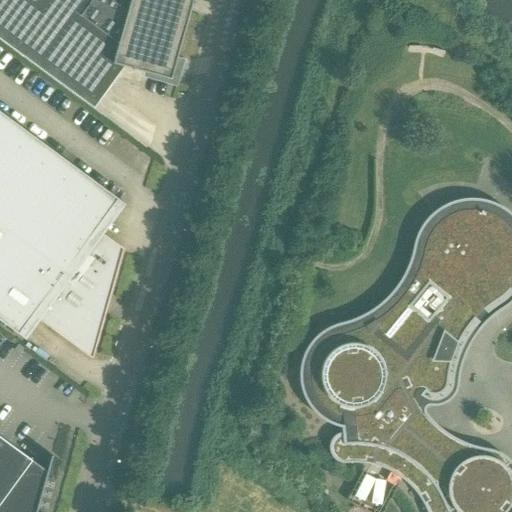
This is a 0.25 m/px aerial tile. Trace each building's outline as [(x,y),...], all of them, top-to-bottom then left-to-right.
[(0,0),(0,40),(92,108),(123,66),(142,71),(141,76),(175,85),(182,58),(175,56),(189,8),(191,0),(0,0)] [(0,223),(106,302),(121,248),(97,230),(118,201),(123,203),(0,112),(0,223)] [(415,276),(413,280),(412,281),(409,286),(405,293),(400,300),(395,304),(392,308),(388,312),(382,316),(378,319),(374,321),(369,325),(364,327),(360,328),(357,330),(352,332),(343,334),(338,336),(334,337),(331,339),(326,342),(325,343),(323,345),(321,348),(319,351),(317,353),(315,355),(314,358),(313,362),(312,365),(311,369),(310,373),(310,376),(311,379),(311,383),(312,386),(313,388),(314,392),(315,394),(317,397),(318,399),(320,402),(322,404),(324,407),(327,409),(329,410),(333,412),(336,414),(340,415),(342,433),(340,433),(338,434),(335,436),(332,438),(331,440),(330,443),(329,446),(329,449),(330,452),(331,454),(332,456),(334,458),(336,460),(338,461),(342,463),(359,462),(363,463),(367,463),(372,464),(377,465),(382,467),(387,470),(393,472),(397,475),(401,478),(404,481),(407,483),(409,485),(412,488),(415,492),(418,495),(420,499),(422,502),(426,509),(426,511),(449,511),(457,508),(459,509),(462,511),(498,511),(499,511),(501,509),(503,507),(505,505),(507,502),(508,500),(509,498),(509,495),(510,491),(510,488),(510,485),(509,481),(507,477),(506,475),(504,471),(503,469),(508,462),(507,461),(505,459),(502,457),(499,455),(495,453),(492,452),(489,451),(484,450),(478,449),(474,447),(468,446),(464,444),(460,442),(454,439),(450,437),(445,434),(441,431),(436,427),(431,422),(426,417),(421,410),(416,402),(413,396),(408,386),(419,382),(420,383),(421,386),(422,388),(423,389),(424,391),(425,392),(426,393),(429,394),(431,395),(434,395),(436,395),(439,393),(441,393),(442,391),(444,389),(445,388),(446,386),(447,384),(447,380),(448,376),(448,371),(449,367),(450,363),(450,361),(448,360),(455,343),(457,343),(459,339),(462,335),(466,330),(469,325),(473,320),(472,319),(482,307),(484,309),(487,306),(490,304),(494,301),(499,298),(502,296),(505,293),(509,290),(508,289),(510,286),(511,284),(511,232),(511,230),(505,223),(501,220),(496,217),(492,214),(487,212),(481,211),(477,210),(472,210),(467,210),(464,211),(461,211),(456,213),(452,214),(449,215),(446,217),(443,219),(441,221),(438,224),(436,226),(432,230),(430,233),(428,237),(426,241),(425,247),(423,252),(422,257),(420,263),(419,267),(417,272),(415,276)] [(0,223),(0,321),(24,338),(20,333),(34,316),(90,357),(106,302),(0,223)] [(0,511),(45,511),(50,474),(0,437),(0,511)]
